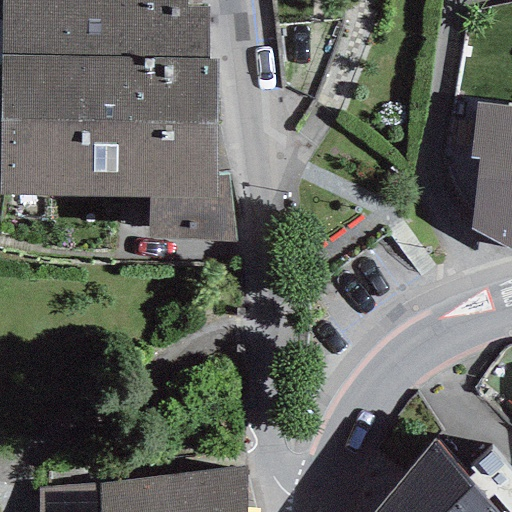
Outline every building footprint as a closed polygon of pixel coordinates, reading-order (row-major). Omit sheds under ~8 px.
[(0,0),(0,42),(206,44),(207,0),(0,0)] [(206,44),(0,42),(0,83),(0,180),(145,179),(216,178),(216,158),(217,44),(206,44)] [(511,111),(474,105),(466,164),(479,167),(471,223),(511,244),(511,111)] [(226,158),(216,158),(216,178),(145,179),(144,225),(237,224),(226,158)] [(508,511),(431,428),(362,511),(508,511)] [(246,511),(245,456),(99,476),(99,511),(246,511)] [(99,511),(99,476),(37,485),(36,511),(99,511)]
